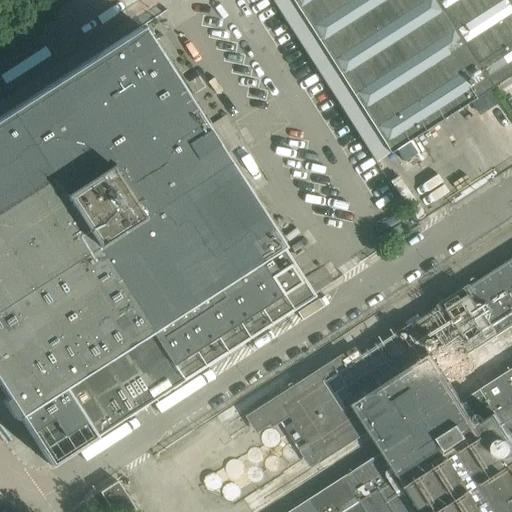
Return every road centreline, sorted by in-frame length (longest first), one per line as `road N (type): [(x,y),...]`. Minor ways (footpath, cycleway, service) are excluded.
road 1 (unclassified): [(31,507),(511,198)]
road 2 (unknown): [(511,356),(244,511)]
road 3 (unknown): [(239,511),(204,497),(161,423)]
